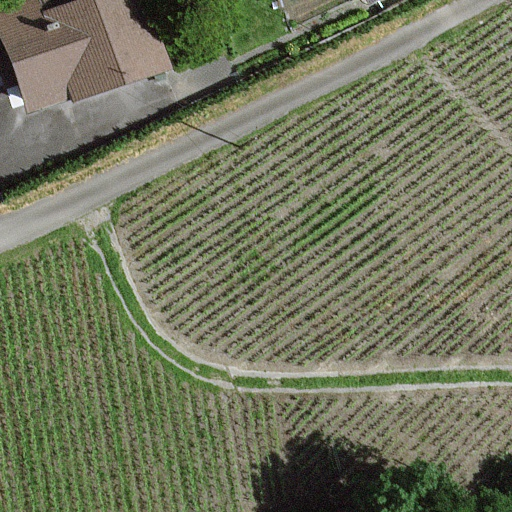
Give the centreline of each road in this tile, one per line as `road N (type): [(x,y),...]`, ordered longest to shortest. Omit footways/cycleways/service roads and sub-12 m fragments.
road 1 (track): [(476,0),(0,238)]
road 2 (track): [(90,195),(144,323),(171,354),(210,372),(265,380),(511,374)]
